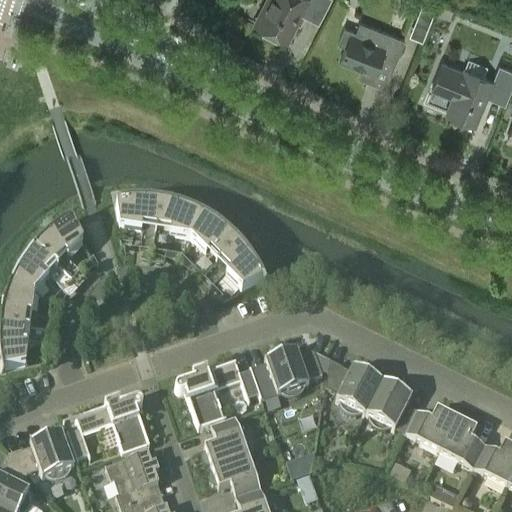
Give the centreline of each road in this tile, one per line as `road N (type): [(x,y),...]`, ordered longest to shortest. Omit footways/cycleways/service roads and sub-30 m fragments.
road 1 (residential): [(511,412),(319,320),(291,320),(212,348)]
road 2 (residential): [(511,225),(407,188),(243,104)]
road 3 (residential): [(76,395),(70,331),(88,303),(115,286),(147,283),(177,294),(212,348)]
road 4 (residential): [(16,0),(243,104)]
road 5 (residential): [(243,104),(87,0)]
road 6 (residential): [(212,348),(76,395)]
road 7 (residential): [(194,511),(151,391)]
